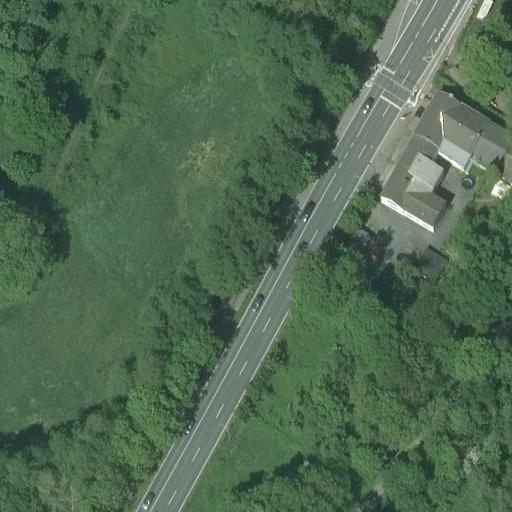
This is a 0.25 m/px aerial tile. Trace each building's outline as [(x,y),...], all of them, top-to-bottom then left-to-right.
[(490,129),(440,101),(416,146),(437,157),(436,158),(464,175),(470,165),(490,129)] [(511,141),(490,129),(470,165),(511,188),(511,141)] [(416,146),(383,205),(415,224),(427,202),(429,204),(435,189),(428,185),(431,179),(426,176),(436,158),(437,157),(416,146)] [(361,259),(374,240),(361,232),(348,251),(361,259)] [(437,289),(451,293),(458,270),(444,266),(437,289)]
